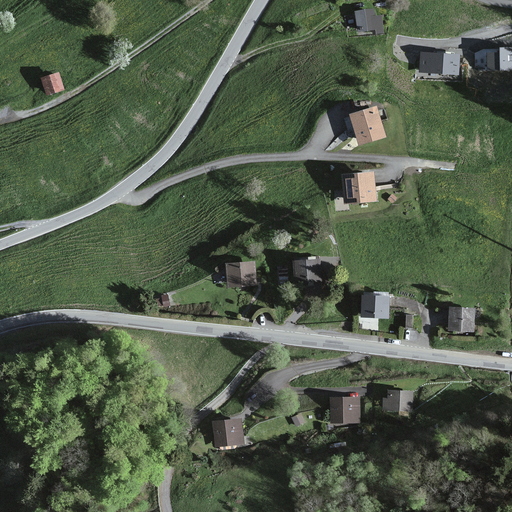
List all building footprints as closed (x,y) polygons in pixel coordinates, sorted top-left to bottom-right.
[(373,10),(354,11),(356,34),(382,32),(381,16),(374,17),(373,10)] [(511,69),(511,48),(500,48),(500,53),(488,53),(488,70),(511,69)] [(460,53),(422,51),(421,70),(458,72),(460,53)] [(58,73),(41,79),(46,95),(63,90),(58,73)] [(376,106),(349,114),(358,144),(385,136),(376,106)] [(374,170),(340,173),(343,203),(377,200),(374,170)] [(320,260),(296,261),(297,280),(321,279),(320,260)] [(254,261),(228,263),(230,283),(255,281),(254,261)] [(389,296),(364,295),(363,315),(388,316),(389,296)] [(474,308),(451,306),(449,327),(472,329),(474,308)] [(413,390),(390,390),(390,398),(383,398),(383,408),(412,409),(413,390)] [(360,397),(333,396),(332,421),(359,421),(360,397)] [(241,418),(215,420),(217,444),(243,442),(241,418)]
